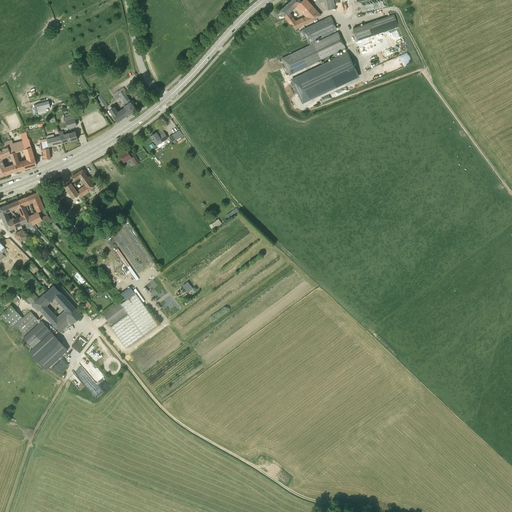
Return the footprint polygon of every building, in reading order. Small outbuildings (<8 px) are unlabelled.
[(306,0),(302,0),(301,1),(299,0),(291,0),(280,10),(294,29),(314,19),(321,15),(306,0)] [(335,8),(333,0),(318,0),(319,2),(324,1),(326,10),(335,8)] [(369,23),(373,35),(398,27),(394,14),(369,23)] [(315,40),(337,30),(331,16),(302,29),(303,30),(299,32),(302,38),(306,36),(309,43),(315,40)] [(357,41),(373,35),(369,23),(353,28),(357,41)] [(345,48),(338,32),(313,44),(320,60),(334,53),(336,52),(345,48)] [(289,74),(320,60),(313,44),(282,58),(289,74)] [(334,53),(336,58),(292,79),(303,102),(359,76),(347,51),(338,56),(336,52),(335,52),(334,53)] [(117,91),(112,95),(116,99),(120,97),(126,106),(118,111),(115,106),(110,110),(118,122),(136,109),(122,89),(118,92),(117,91)] [(96,98),(101,105),(104,109),(108,106),(106,102),(101,95),(96,98)] [(38,111),(50,107),(48,101),(36,104),(38,111)] [(65,121),(67,129),(77,126),(75,118),(65,121)] [(162,129),(151,136),(157,145),(167,138),(164,133),(164,132),(162,129)] [(62,142),(62,143),(71,141),(72,141),(73,141),(75,141),(75,140),(78,139),(76,132),(64,135),(63,130),(59,132),(60,136),(62,142)] [(9,155),(10,156),(11,156),(14,164),(13,164),(16,171),(20,170),(36,165),(31,147),(29,139),(28,139),(26,133),(21,134),(22,140),(13,143),(12,140),(2,143),(3,148),(3,149),(7,148),(9,155)] [(48,146),(62,143),(62,142),(60,136),(54,137),(53,134),(47,136),(46,137),(47,139),(46,139),(48,146)] [(44,160),(50,159),(49,148),(48,146),(46,139),(39,140),(42,156),(44,156),(44,160)] [(3,149),(3,148),(0,149),(0,176),(16,171),(13,164),(6,167),(2,159),(10,156),(9,155),(7,148),(3,149)] [(119,155),(124,162),(127,161),(129,164),(133,161),(135,165),(139,162),(135,156),(132,158),(127,150),(119,155)] [(88,178),(82,170),(72,177),(74,180),(71,182),(80,194),(79,195),(81,197),(89,191),(89,190),(94,187),(90,181),(91,180),(89,177),(88,178)] [(80,194),(71,182),(68,184),(66,185),(65,187),(73,199),(79,195),(80,194)] [(44,209),(37,192),(26,197),(29,204),(30,204),(30,203),(34,202),(38,212),(44,209)] [(27,216),(27,217),(29,216),(27,211),(29,210),(27,205),(29,204),(26,197),(17,201),(20,207),(23,206),(27,216)] [(27,228),(32,225),(27,217),(27,216),(23,206),(20,207),(17,201),(7,205),(10,211),(12,212),(18,209),(21,216),(18,217),(18,218),(21,225),(25,223),(27,228)] [(18,218),(18,217),(14,219),(14,218),(10,219),(8,213),(12,212),(10,211),(7,205),(0,207),(0,211),(1,215),(5,224),(8,230),(21,225),(18,218)] [(238,208),(227,213),(229,218),(236,214),(234,212),(239,210),(238,208)] [(38,212),(29,216),(27,217),(32,225),(42,220),(38,212)] [(47,224),(59,237),(62,240),(65,243),(72,252),(74,250),(71,246),(72,245),(69,240),(68,241),(67,239),(66,238),(67,236),(54,222),(53,223),(47,215),(45,216),(45,215),(42,217),(47,224)] [(212,228),(215,226),(216,227),(223,223),(219,218),(210,224),(212,228)] [(15,237),(20,242),(26,235),(21,230),(15,234),(15,237)] [(193,288),(188,281),(182,286),(187,293),(193,288)] [(40,298),(34,293),(28,299),(39,311),(41,310),(61,332),(69,325),(70,326),(82,316),(54,285),(40,298)] [(128,315),(111,327),(126,348),(158,325),(136,293),(120,304),(128,315)] [(92,306),(87,300),(84,302),(88,309),(92,306)] [(103,314),(110,324),(126,313),(119,302),(103,314)] [(22,337),(33,349),(51,333),(30,311),(23,318),(11,306),(11,305),(0,316),(13,329),(16,326),(24,335),(22,337)]
